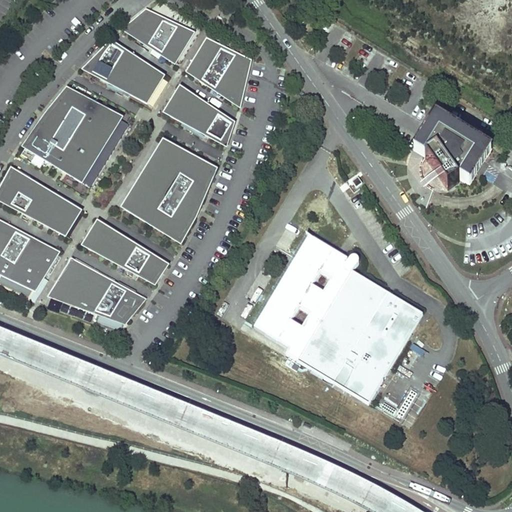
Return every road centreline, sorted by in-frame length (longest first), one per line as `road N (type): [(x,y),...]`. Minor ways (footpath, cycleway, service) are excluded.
road 1 (unclassified): [(467,511),(217,401),(0,319)]
road 2 (unclassified): [(0,322),(328,468),(402,511)]
road 3 (residential): [(255,0),(470,304)]
